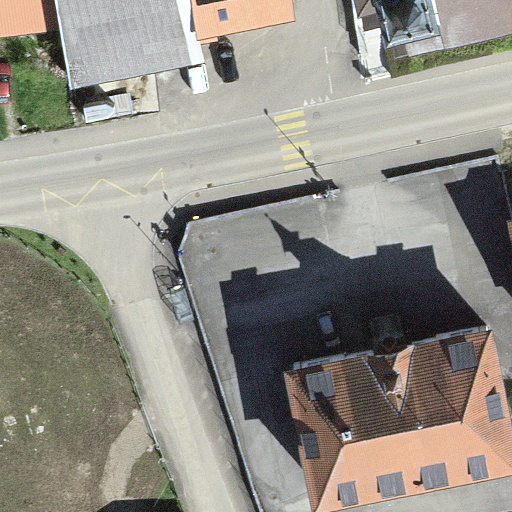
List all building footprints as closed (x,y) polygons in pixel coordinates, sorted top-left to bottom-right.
[(0,0),(0,26),(44,20),(42,0),(0,0)] [(42,0),(44,20),(61,70),(189,59),(187,31),(184,0),(42,0)] [(184,0),(187,31),(269,26),(267,0),(184,0)] [(511,0),(356,0),(364,31),(393,24),(402,61),(511,33),(511,0)] [(479,337),(290,377),(315,495),(503,455),(479,337)]
